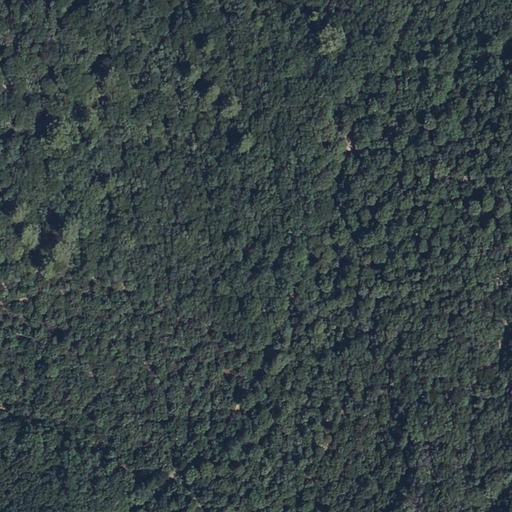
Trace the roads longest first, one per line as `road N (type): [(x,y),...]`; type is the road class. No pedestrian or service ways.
road 1 (track): [(106,511),(152,480),(222,396),(283,302),(348,151),(511,42)]
road 2 (track): [(425,0),(348,151)]
